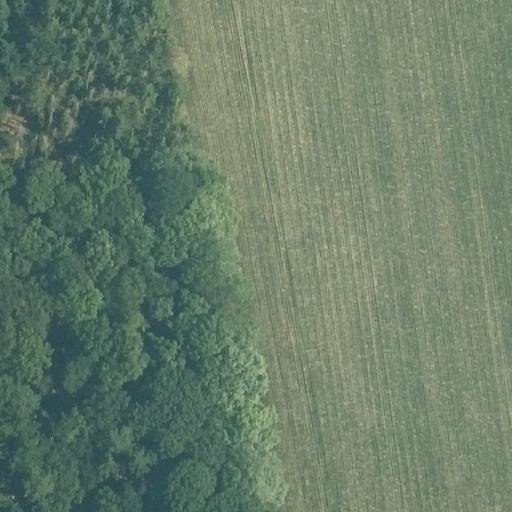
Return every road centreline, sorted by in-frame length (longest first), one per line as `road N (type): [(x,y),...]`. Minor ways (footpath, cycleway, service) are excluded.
road 1 (track): [(20,0),(35,160),(70,378),(0,379)]
road 2 (track): [(169,511),(150,408),(134,382),(70,378)]
